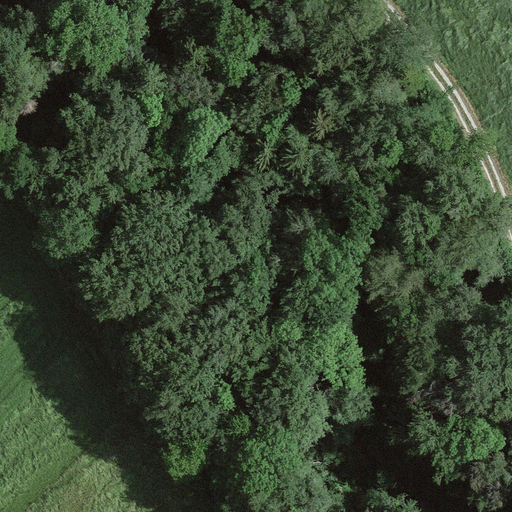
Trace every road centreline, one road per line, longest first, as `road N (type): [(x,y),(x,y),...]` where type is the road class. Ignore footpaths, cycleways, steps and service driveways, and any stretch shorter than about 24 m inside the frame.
road 1 (track): [(214,511),(95,341),(47,225),(0,160)]
road 2 (track): [(511,228),(447,88),(379,0)]
